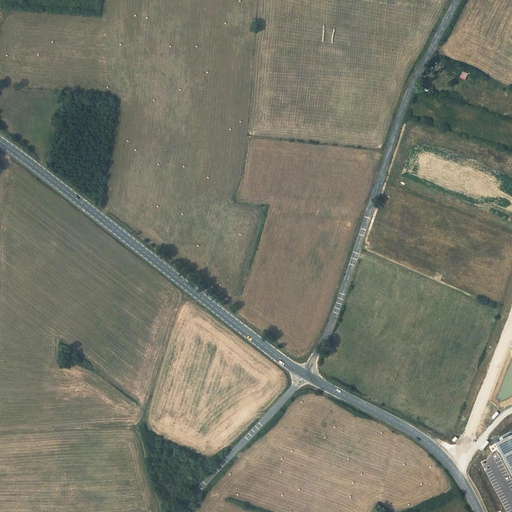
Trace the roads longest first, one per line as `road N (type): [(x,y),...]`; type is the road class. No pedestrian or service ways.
road 1 (unclassified): [(461,0),(422,70),(336,312),(303,374)]
road 2 (tertiary): [(0,142),(303,374)]
road 3 (tertiary): [(303,374),(432,445),(478,511)]
road 4 (unclassified): [(180,511),(303,374)]
